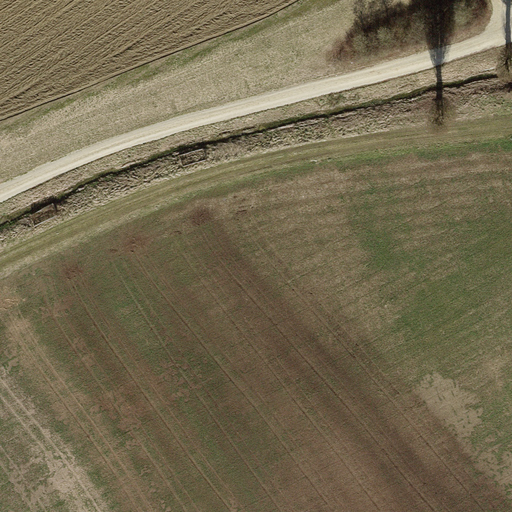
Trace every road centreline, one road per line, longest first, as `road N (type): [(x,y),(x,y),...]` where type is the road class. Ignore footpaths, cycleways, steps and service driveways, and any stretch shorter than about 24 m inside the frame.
road 1 (track): [(0,191),(109,144),(511,28)]
road 2 (track): [(511,117),(321,146),(163,185),(0,260)]
